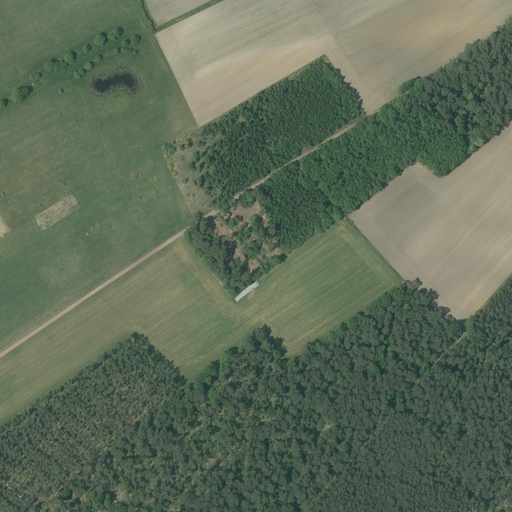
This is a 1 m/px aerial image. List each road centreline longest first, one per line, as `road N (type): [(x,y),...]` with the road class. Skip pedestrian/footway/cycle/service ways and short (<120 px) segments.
road 1 (track): [(0,355),(511,18)]
road 2 (track): [(86,511),(115,489),(138,446),(226,406),(272,362),(355,454)]
road 3 (track): [(302,511),(511,279)]
